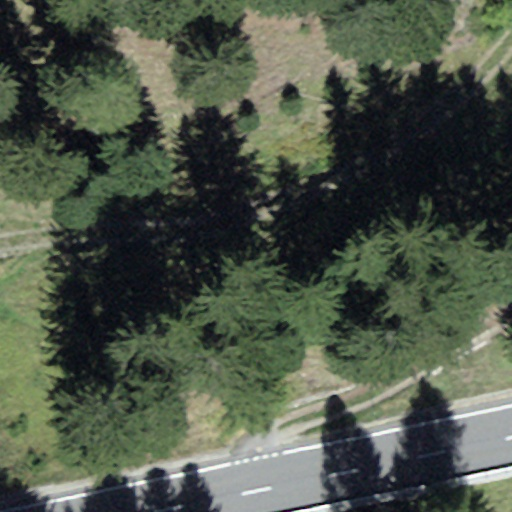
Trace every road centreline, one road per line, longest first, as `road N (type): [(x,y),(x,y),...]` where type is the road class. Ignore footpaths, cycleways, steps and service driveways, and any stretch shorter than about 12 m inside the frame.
road 1 (primary): [(511,435),(146,511)]
road 2 (track): [(511,315),(400,383),(293,421),(254,489)]
